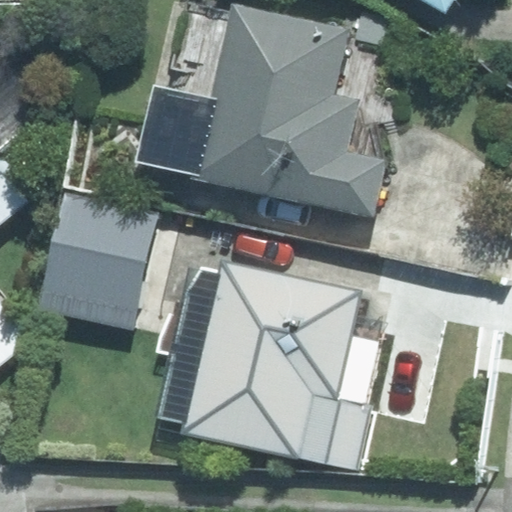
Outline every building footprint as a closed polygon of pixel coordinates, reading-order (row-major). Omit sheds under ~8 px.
[(398,212),(410,144),(376,138),(384,94),(357,89),(371,11),(311,0),(251,0),(218,178),(398,212)] [(448,0),(466,10),(471,0),(448,0)] [(0,233),(51,188),(0,130),(0,233)] [(161,331),(176,203),(76,191),(61,319),(161,331)] [(368,469),(396,341),(369,335),(382,278),(240,247),(199,431),(368,469)] [(0,281),(0,381),(50,339),(0,281)]
